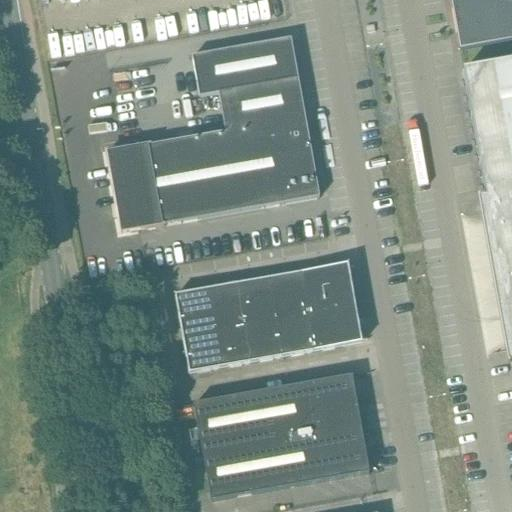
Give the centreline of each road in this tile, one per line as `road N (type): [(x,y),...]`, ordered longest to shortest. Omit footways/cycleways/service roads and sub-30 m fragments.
road 1 (unknown): [(328,16),(79,58),(62,71),(57,100),(76,236),(90,249),(114,247),(362,202)]
road 2 (unclassified): [(325,0),(418,511)]
road 3 (unclassified): [(502,511),(410,0)]
road 4 (tertiary): [(89,511),(5,0)]
